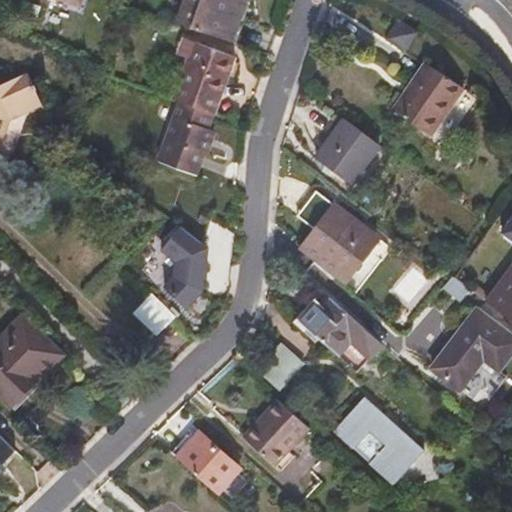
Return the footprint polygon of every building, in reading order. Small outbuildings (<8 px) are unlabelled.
[(185,0),(179,22),(249,47),(258,13),(239,6),(240,0),(185,0)] [(144,14),(131,10),(127,28),(140,31),(144,14)] [(420,33),(402,21),(391,39),(409,51),(420,33)] [(216,114),(218,114),(238,56),(198,42),(177,99),(184,102),(216,114)] [(430,63),(397,111),(433,136),(465,87),(430,63)] [(0,145),(10,116),(45,100),(32,75),(8,87),(0,84),(0,145)] [(212,128),(216,114),(184,102),(163,161),(202,175),(217,130),(212,128)] [(384,146),(347,120),(320,159),(354,185),(384,146)] [(319,191),(301,216),(319,232),(306,250),(347,282),(380,238),(319,191)] [(178,316),(180,318),(208,287),(184,266),(156,294),(178,316)] [(511,273),(490,302),(511,317),(511,273)] [(178,316),(156,294),(137,314),(159,336),(178,316)] [(386,344),(334,299),(308,326),(361,373),(386,344)] [(511,356),(511,334),(479,311),(437,369),(463,388),(485,357),(502,370),(511,356)] [(66,355),(27,316),(0,344),(0,391),(16,407),(66,355)] [(280,348),(260,368),(283,390),(302,369),(280,348)] [(369,396),(338,431),(397,485),(428,450),(369,396)] [(266,423),(293,448),(311,427),(280,398),(267,413),(271,417),(266,423)] [(262,419),(266,423),(271,417),(267,413),(262,419)] [(246,437),(250,441),(266,423),(262,419),(246,437)] [(278,466),(293,448),(266,423),(250,441),(278,466)] [(179,457),(222,495),(244,468),(203,430),(179,457)] [(7,465),(18,453),(0,434),(0,475),(8,468),(7,465)]
